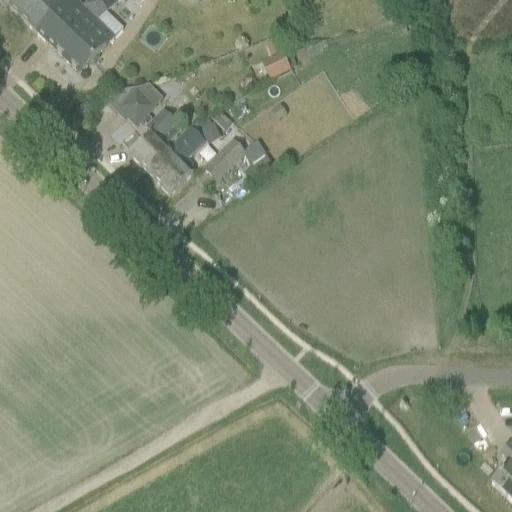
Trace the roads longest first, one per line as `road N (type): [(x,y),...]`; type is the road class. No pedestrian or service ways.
road 1 (tertiary): [(332,415),(0,98)]
road 2 (track): [(57,511),(286,370)]
road 3 (unclassified): [(332,415),(395,377),(511,373)]
road 4 (tertiary): [(431,511),(332,415)]
